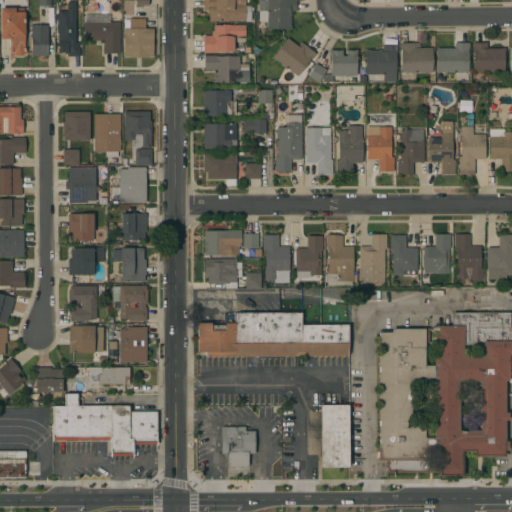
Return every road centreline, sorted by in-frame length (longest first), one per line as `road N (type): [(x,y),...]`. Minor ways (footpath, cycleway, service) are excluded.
road 1 (tertiary): [(173,0),(175,497)]
road 2 (residential): [(174,203),(511,204)]
road 3 (residential): [(39,90),(41,331)]
road 4 (residential): [(336,17),(511,17)]
road 5 (residential): [(0,90),(174,88)]
